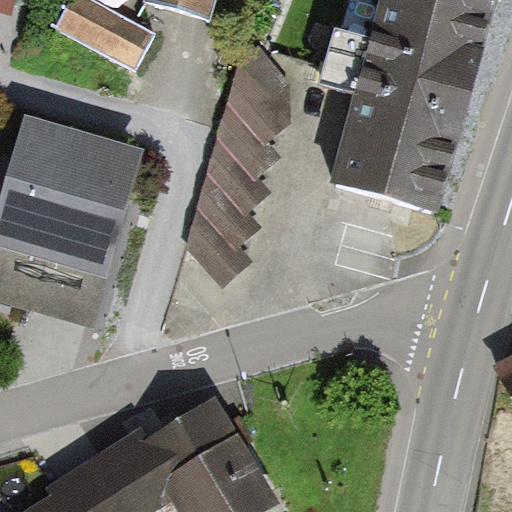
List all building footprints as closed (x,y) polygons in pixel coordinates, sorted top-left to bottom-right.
[(0,0),(0,9),(18,13),(20,0),(0,0)] [(124,73),(143,38),(75,0),(61,0),(45,29),(124,73)] [(159,0),(193,12),(197,0),(159,0)] [(506,0),(368,0),(313,180),(439,219),(506,0)] [(233,297),(295,92),(249,40),(188,250),(233,297)] [(125,160),(2,123),(0,129),(0,259),(87,285),(125,160)] [(511,393),(511,349),(495,357),(511,393)] [(166,511),(256,511),(279,498),(211,390),(14,511),(133,511),(157,497),(166,511)]
